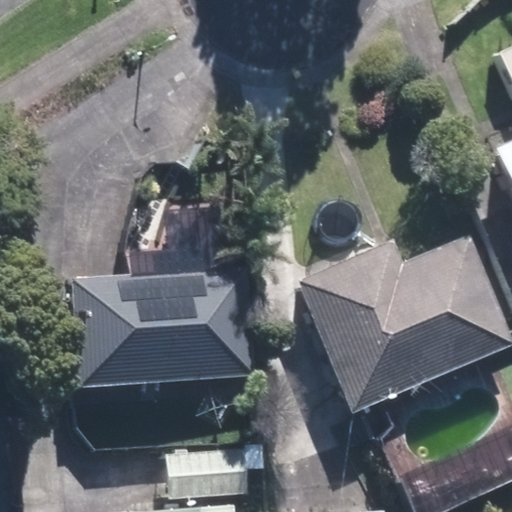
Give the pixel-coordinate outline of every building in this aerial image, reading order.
[(511,134),(492,143),(511,190),(511,134)] [(351,409),(511,342),(511,335),(468,231),(401,259),(391,236),(295,275),(351,409)] [(72,381),(250,370),(244,260),(97,269),(66,271),(72,381)] [(430,511),(511,475),(511,421),(401,472),(419,511),(430,511)] [(163,455),(165,495),(248,491),(246,451),(163,455)] [(239,511),(239,505),(231,505),(230,498),(125,507),(125,511),(239,511)]
